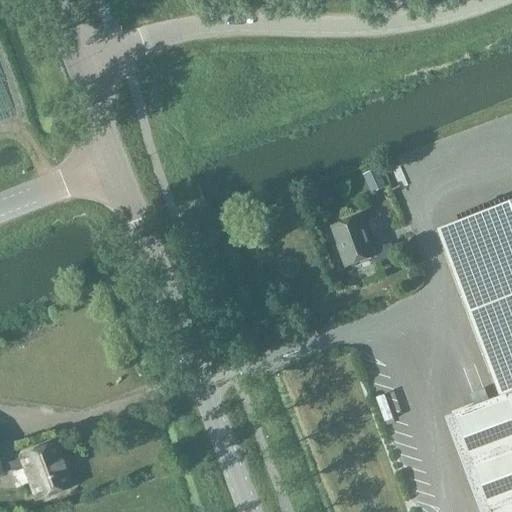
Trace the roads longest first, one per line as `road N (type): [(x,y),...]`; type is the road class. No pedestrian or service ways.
road 1 (unclassified): [(82,70),(195,28),(400,23),(488,0)]
road 2 (tertiary): [(250,511),(123,174)]
road 3 (tertiary): [(123,174),(0,221)]
